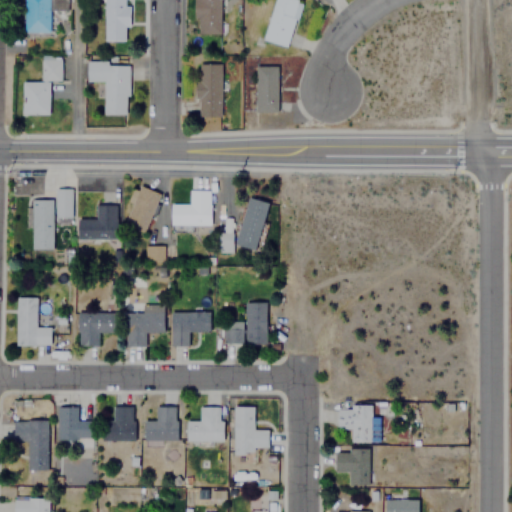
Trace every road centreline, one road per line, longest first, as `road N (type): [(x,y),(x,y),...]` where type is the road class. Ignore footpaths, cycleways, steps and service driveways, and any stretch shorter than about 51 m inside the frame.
road 1 (tertiary): [(0,150),(481,152)]
road 2 (residential): [(488,511),(488,184),(481,152)]
road 3 (residential): [(0,377),(299,377)]
road 4 (tertiary): [(481,152),(475,0)]
road 5 (residential): [(170,151),(167,0)]
road 6 (residential): [(299,377),(300,511)]
